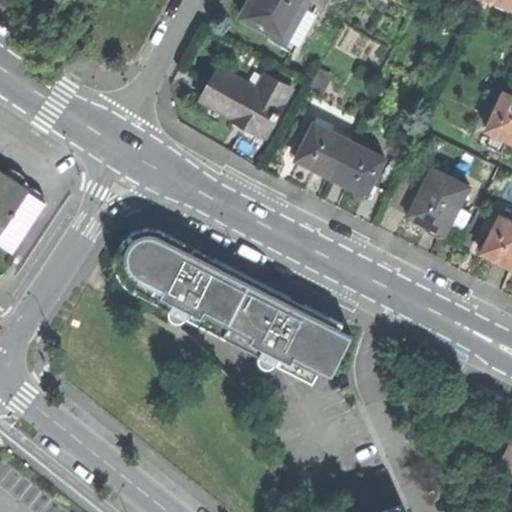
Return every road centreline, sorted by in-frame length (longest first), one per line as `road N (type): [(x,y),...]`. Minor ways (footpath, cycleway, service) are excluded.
road 1 (secondary): [(128,151),(391,290)]
road 2 (tertiary): [(0,358),(113,178),(120,146)]
road 3 (residential): [(422,511),(366,368),(391,290)]
road 4 (tertiary): [(168,511),(0,374)]
road 5 (residential): [(194,0),(120,146)]
road 6 (secondary): [(0,67),(120,146)]
road 7 (secondary): [(391,290),(511,352)]
